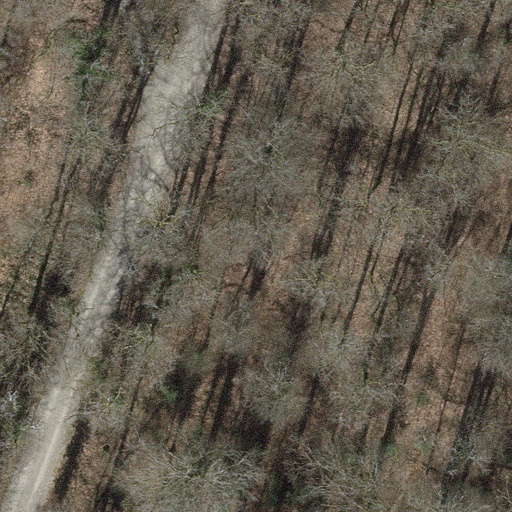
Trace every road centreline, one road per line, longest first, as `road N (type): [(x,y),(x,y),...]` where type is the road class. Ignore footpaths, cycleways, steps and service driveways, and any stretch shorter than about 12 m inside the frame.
road 1 (track): [(202,0),(23,511)]
road 2 (track): [(124,0),(161,134)]
